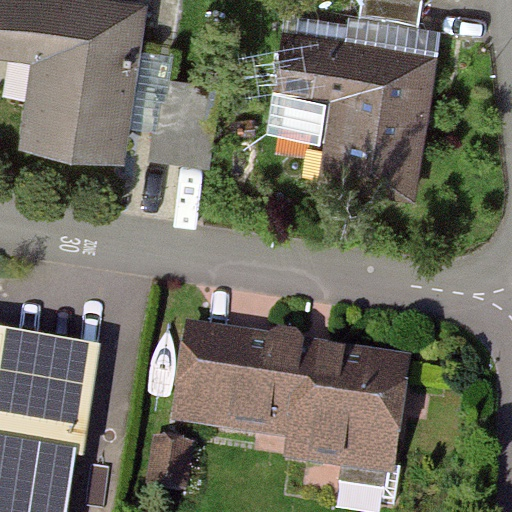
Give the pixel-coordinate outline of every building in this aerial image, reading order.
[(142,12),(70,0),(0,0),(0,62),(30,67),(17,141),(117,158),(142,12)] [(440,66),(281,41),(274,87),(335,97),(320,192),(418,208),(440,66)] [(222,98),(173,90),(159,98),(150,152),(212,162),(222,98)] [(412,379),(191,343),(177,430),(398,465),(412,379)] [(0,511),(97,511),(112,383),(0,367),(0,511)]
